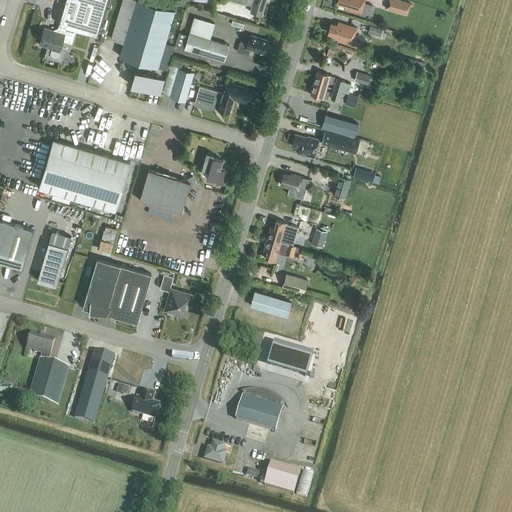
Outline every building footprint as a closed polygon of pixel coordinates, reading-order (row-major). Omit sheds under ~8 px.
[(45,47),(45,45),(49,47),(47,56),(60,60),(63,50),(60,50),(63,41),(72,44),(76,29),(97,35),(107,0),(65,0),(59,24),(61,24),(59,32),(44,28),(39,45),(45,47)] [(158,67),(175,10),(140,0),(122,0),(111,38),(124,42),(120,56),(158,67)] [(262,15),(266,0),(233,0),(252,6),(250,12),(262,15)] [(365,0),(338,0),(338,2),(346,5),(345,8),(361,13),(365,0)] [(409,2),(402,0),(386,0),(384,8),(406,14),(409,2)] [(210,39),(215,23),(194,17),(188,35),(179,32),(175,45),(184,48),(224,60),(229,45),(210,39)] [(357,28),(339,22),(338,26),(332,24),(329,33),(337,36),(336,39),(352,44),(357,28)] [(368,31),(380,35),(382,28),(370,25),(368,31)] [(264,53),(268,40),(250,35),(248,43),(240,41),(237,51),(249,55),(250,49),(264,53)] [(334,46),(358,54),(359,51),(335,43),(334,46)] [(174,58),(173,63),(183,66),(185,61),(174,58)] [(185,101),(194,72),(179,67),(170,96),(185,101)] [(136,70),(132,85),(161,94),(165,79),(136,70)] [(314,82),(327,86),(328,82),(333,84),(335,77),(317,71),(314,82)] [(368,84),(371,75),(357,71),(354,80),(368,84)] [(334,88),(342,91),(345,81),(336,78),(334,88)] [(249,92),(250,89),(225,81),(222,92),(200,86),(195,102),(201,106),(217,107),(217,108),(220,109),(219,111),(220,112),(224,113),(226,113),(227,111),(230,112),(234,99),(246,102),(247,99),(248,99),(250,98),(251,94),(250,92),(249,92)] [(326,90),(327,86),(314,82),(311,93),(319,96),(318,98),(322,99),(323,97),(328,98),(330,91),(326,90)] [(339,101),(342,91),(334,88),(331,98),(339,101)] [(347,93),(344,104),(354,106),(357,96),(347,93)] [(326,113),(321,127),(354,137),(358,123),(326,113)] [(356,153),(359,140),(325,130),(321,142),(356,153)] [(308,138),(295,134),(292,146),(298,148),(297,153),(314,158),(320,140),(308,136),(308,138)] [(116,210),(130,162),(53,139),(39,187),(116,210)] [(224,184),(228,171),(224,170),(225,168),(221,167),(223,160),(213,157),(214,154),(207,152),(202,169),(208,170),(207,177),(217,180),(216,182),(224,184)] [(375,183),(379,172),(360,165),(356,176),(375,183)] [(184,180),(149,169),(139,200),(182,212),(189,188),(197,184),(193,175),(184,180)] [(284,173),(281,184),(289,187),(289,189),(287,194),(303,199),(309,179),(304,177),(293,174),(293,176),(284,173)] [(345,198),(351,180),(338,176),(333,194),(345,198)] [(0,261),(22,268),(34,229),(5,221),(0,219),(0,261)] [(271,226),(268,239),(289,245),(290,245),(292,246),(293,245),(298,227),(291,225),(286,224),(287,222),(277,219),(274,227),(271,226)] [(323,247),(327,231),(316,228),(311,243),(323,247)] [(268,239),(265,249),(268,249),(265,258),(276,261),(275,262),(283,264),(286,254),(293,256),(295,251),(301,253),(302,249),(292,246),(290,245),(289,245),(268,239)] [(56,285),(68,247),(48,241),(37,280),(56,285)] [(110,315),(124,266),(97,258),(83,307),(110,315)] [(124,266),(110,315),(137,323),(152,274),(124,266)] [(169,291),(173,277),(164,274),(160,288),(169,291)] [(308,280),(294,276),(293,278),(285,276),(282,286),(304,292),(308,280)] [(186,315),(191,295),(172,290),(166,309),(168,310),(167,313),(173,314),(174,311),(186,315)] [(287,316),(291,302),(255,291),(251,305),(287,316)] [(49,357),(54,340),(31,333),(26,349),(37,352),(36,353),(42,355),(40,361),(39,361),(28,399),(57,407),(69,369),(47,363),(49,357)] [(314,354),(277,343),(270,365),(308,376),(314,354)] [(94,425),(114,357),(94,352),(74,419),(94,425)] [(121,385),(119,392),(129,394),(131,388),(121,385)] [(152,403),(155,394),(143,390),(140,399),(136,398),(132,413),(154,420),(159,405),(152,403)] [(244,391),(242,392),(243,397),(241,402),(235,420),(275,432),(281,414),(280,414),(282,408),(285,405),(284,403),(282,401),(279,399),(277,397),(274,395),(271,394),(269,393),(265,391),(262,391),(258,390),(256,390),(253,390),(251,390),(248,390),(244,391)] [(230,449),(225,448),(226,447),(212,443),(211,449),(207,448),(203,461),(223,467),(227,455),(228,456),(230,449)] [(270,487),(311,497),(317,473),(276,463),(270,487)] [(258,480),(259,473),(248,470),(246,477),(258,480)]
